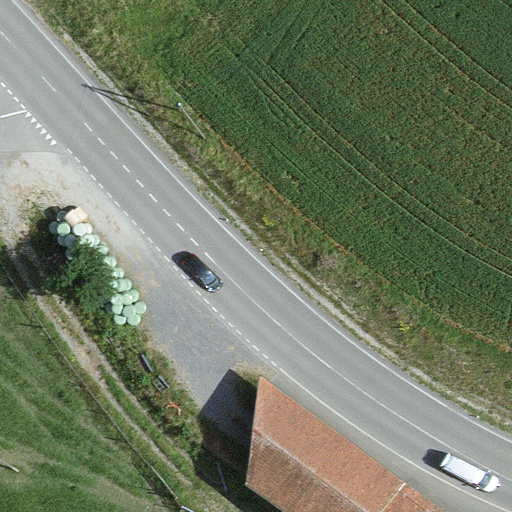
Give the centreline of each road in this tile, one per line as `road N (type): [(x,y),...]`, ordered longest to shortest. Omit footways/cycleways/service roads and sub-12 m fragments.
road 1 (secondary): [(97,147),(242,290),(371,401),(511,478)]
road 2 (unknown): [(156,205),(123,255),(127,288),(136,312),(189,376)]
road 3 (secondary): [(0,39),(97,147)]
